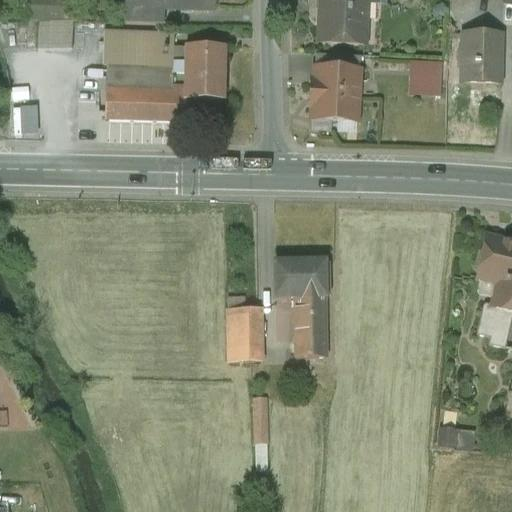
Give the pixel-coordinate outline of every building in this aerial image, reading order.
[(76,1),(56,0),(28,0),(28,22),(75,24),(76,1)] [(154,0),(125,0),(125,25),(161,26),(161,9),(154,9),(154,0)] [(154,0),(154,9),(161,9),(176,10),(175,12),(177,14),(189,14),(190,12),(191,10),(212,11),(212,0),(154,0)] [(349,1),(322,0),(320,0),(318,45),(363,48),(365,7),(365,2),(349,1)] [(511,0),(502,0),(501,6),(511,8),(511,0)] [(71,25),(38,24),(37,52),(70,53),(71,25)] [(166,37),(103,36),(102,67),(108,67),(165,69),(166,37)] [(166,37),(165,69),(108,67),(107,92),(185,94),(186,50),(172,50),(172,38),(166,37)] [(499,38),(463,38),(462,55),(458,55),(458,70),(462,70),(462,86),(498,87),(499,38)] [(222,49),(186,48),(186,50),(185,94),(185,100),(222,101),(222,80),(221,80),(222,49)] [(51,68),(74,68),(74,55),(51,54),(51,68)] [(443,75),(443,64),(418,65),(419,77),(443,75)] [(359,73),(313,70),(313,82),(311,82),(310,96),(357,99),(357,97),(353,97),(354,88),(358,84),(359,73)] [(107,92),(105,92),(104,121),(184,123),(185,100),(185,94),(107,92)] [(357,99),(310,96),(309,110),(311,110),(311,122),(356,125),(357,99)] [(511,249),(504,248),(501,244),(486,241),(483,252),(480,254),(476,269),(478,272),(477,280),(479,280),(479,279),(482,278),(497,281),(498,284),(494,306),(490,308),(485,306),(482,308),(481,312),(509,318),(510,314),(511,314),(511,249)] [(324,298),(323,264),(275,265),(276,299),(295,298),(323,298),(324,298)] [(244,311),(244,298),(227,299),(227,311),(244,311)] [(323,298),(295,298),(296,347),(323,346),(324,346),(323,298)] [(244,311),(227,311),(228,350),(260,349),(259,310),(244,311)] [(509,318),(481,312),(475,337),(489,341),(487,348),(504,352),(504,351),(504,350),(511,321),(509,318)] [(324,358),(323,346),(296,347),(297,359),(324,358)] [(260,349),(228,350),(228,364),(252,363),(260,363),(260,349)] [(264,376),(252,377),(253,392),(256,392),(257,402),(253,402),(254,419),(256,419),(256,429),(254,429),(255,446),(258,446),(258,455),(255,456),(256,472),(267,472),(265,398),(264,376)] [(476,449),(476,431),(441,430),(440,448),(476,449)]
